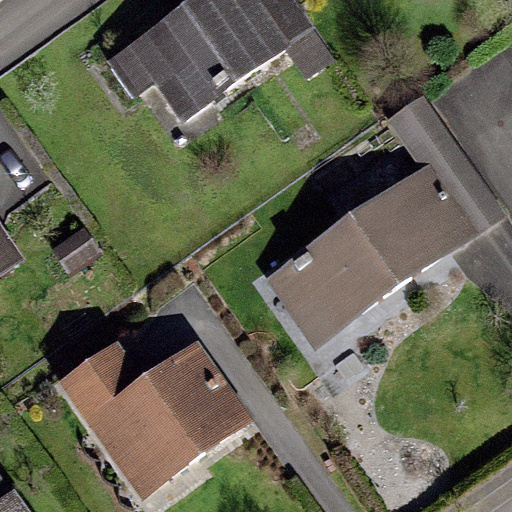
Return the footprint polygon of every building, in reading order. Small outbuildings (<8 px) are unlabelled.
[(236,0),(212,0),(129,62),(176,125),(270,55),(291,83),(318,62),(272,0),(269,0),(248,16),(236,0)] [(423,178),(259,299),(310,367),(474,246),(423,178)] [(78,245),(45,272),(58,288),(91,261),(78,245)] [(0,255),(0,275),(9,269),(0,255)] [(107,361),(51,405),(134,511),(148,511),(244,438),(187,364),(138,402),(107,361)]
